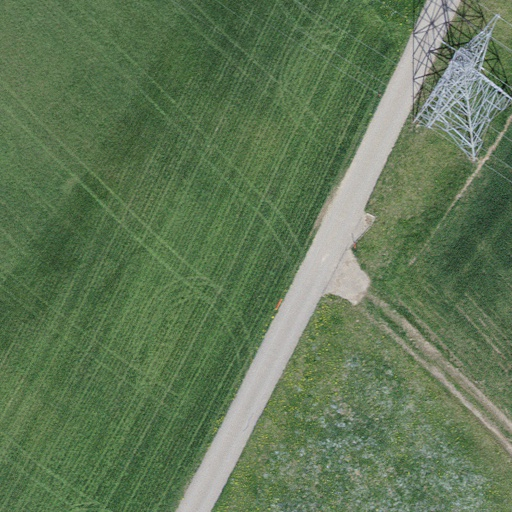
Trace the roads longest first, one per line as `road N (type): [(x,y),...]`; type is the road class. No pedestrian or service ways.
road 1 (unclassified): [(443,0),(189,511)]
road 2 (track): [(318,264),(376,300),(511,435)]
